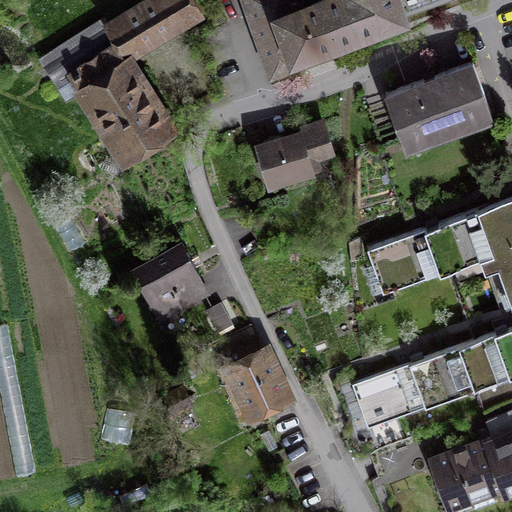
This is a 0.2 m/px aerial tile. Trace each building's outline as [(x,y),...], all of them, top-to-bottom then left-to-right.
[(203,4),(199,0),(150,0),(103,28),(119,53),(203,4)] [(325,0),(311,5),(309,0),(247,0),(272,72),(297,63),(294,55),(401,19),(402,21),(404,20),(400,11),(429,0),(325,0)] [(77,74),(126,151),(166,126),(119,53),(103,28),(100,23),(45,58),(61,81),(72,74),(74,76),(77,74)] [(471,56),(381,85),(401,144),(490,115),(471,56)] [(321,117),(251,141),(267,187),(321,168),(317,156),(333,151),(321,117)] [(511,191),(422,224),(438,267),(481,251),(484,259),(498,254),(510,285),(511,283),(511,191)] [(276,207),(252,217),(264,248),(289,238),(276,207)] [(382,288),(438,267),(422,224),(366,245),(382,288)] [(180,241),(130,266),(157,320),(207,295),(180,241)] [(511,370),(511,283),(510,285),(511,290),(511,322),(458,343),(473,385),(511,370)] [(266,340),(220,361),(246,418),(292,397),(266,340)] [(367,424),(473,385),(458,343),(352,381),(367,424)] [(511,429),(482,440),(480,434),(425,453),(446,510),(500,490),(501,492),(511,488),(511,429)]
